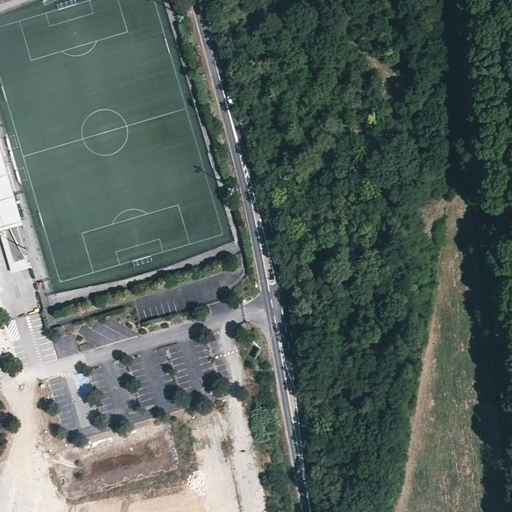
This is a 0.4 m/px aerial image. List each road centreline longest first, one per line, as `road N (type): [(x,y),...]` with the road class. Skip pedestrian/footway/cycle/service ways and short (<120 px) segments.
road 1 (secondary): [(303,473),(301,398),(280,279),(224,97)]
road 2 (secondary): [(224,97),(303,473)]
road 3 (unknown): [(239,388),(262,511)]
